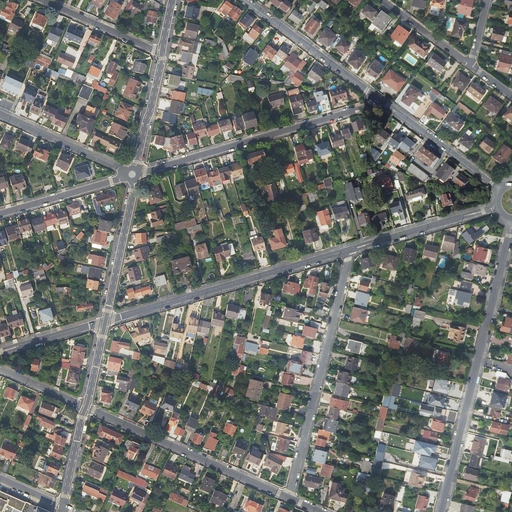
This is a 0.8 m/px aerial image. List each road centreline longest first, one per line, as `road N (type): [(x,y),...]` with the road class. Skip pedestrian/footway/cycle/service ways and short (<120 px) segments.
road 1 (residential): [(440,511),(511,223)]
road 2 (residential): [(103,321),(350,249)]
road 3 (residential): [(134,173),(379,98)]
road 4 (residential): [(288,497),(350,249)]
road 5 (residential): [(85,407),(288,497)]
road 6 (residential): [(379,98),(246,0)]
road 7 (residential): [(350,249),(496,206)]
road 8 (residential): [(500,189),(379,98)]
road 9 (residential): [(103,321),(134,173)]
road 10 (residential): [(0,114),(134,173)]
road 11 (residential): [(0,213),(134,173)]
road 12 (residential): [(43,0),(161,51)]
road 13 (residential): [(134,173),(161,51)]
